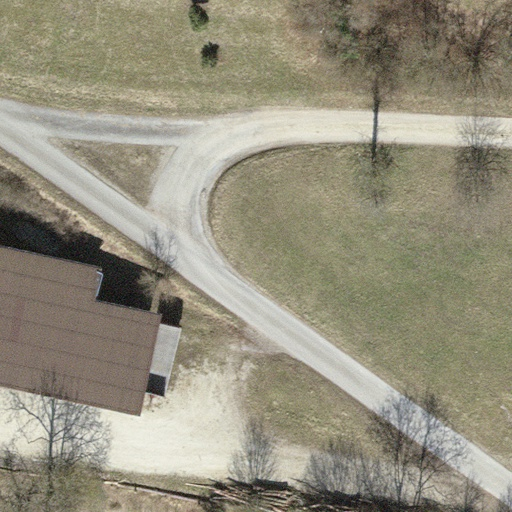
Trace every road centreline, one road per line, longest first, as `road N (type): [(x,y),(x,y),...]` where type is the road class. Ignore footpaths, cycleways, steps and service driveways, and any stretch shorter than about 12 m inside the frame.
road 1 (track): [(0,424),(483,511)]
road 2 (residential): [(166,241),(298,341),(511,481)]
road 3 (track): [(298,341),(229,340),(137,418),(0,388)]
road 4 (residential): [(202,138),(311,128),(511,135)]
road 5 (residential): [(202,138),(0,116)]
road 6 (residential): [(0,124),(166,241)]
